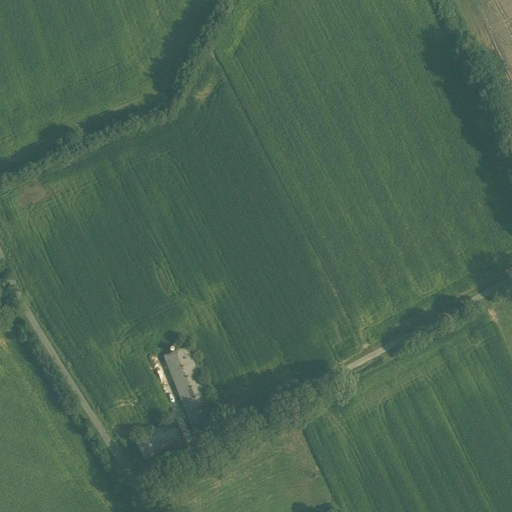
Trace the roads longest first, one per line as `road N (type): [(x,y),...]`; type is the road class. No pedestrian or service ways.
road 1 (unclassified): [(134,484),(511,278)]
road 2 (track): [(215,0),(161,89),(0,163)]
road 3 (unclassified): [(134,484),(21,303),(0,255)]
